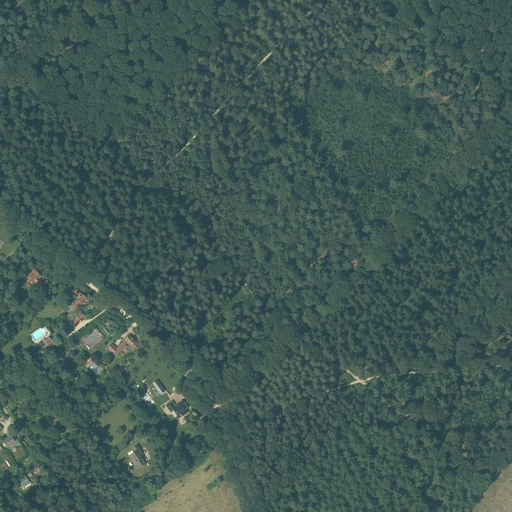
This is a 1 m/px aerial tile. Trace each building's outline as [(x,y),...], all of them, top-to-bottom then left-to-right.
[(41,277),(34,269),(28,274),(29,275),(26,277),(32,284),(35,282),(42,291),(47,288),(50,285),(46,280),(43,283),(39,279),(41,277)] [(73,305),(79,310),(83,304),(84,305),(86,305),(88,302),(88,300),(87,300),(88,299),(75,288),(72,293),(79,298),(73,305)] [(70,323),(75,328),(85,317),(81,313),(76,319),(75,318),(70,323)] [(138,344),(129,335),(125,340),(117,349),(112,344),(108,348),(116,357),(128,344),(134,349),(138,344)] [(44,339),(38,343),(43,349),(47,345),(48,346),(52,343),(48,337),(44,339)] [(83,363),(85,365),(94,358),(92,356),(83,363)] [(97,376),(100,373),(92,365),(89,368),(97,376)] [(127,365),(117,375),(119,377),(129,367),(127,365)] [(165,391),(157,380),(152,383),(160,394),(165,391)] [(173,411),(177,417),(181,414),(183,416),(187,413),(185,410),(187,408),(182,401),(178,404),(179,405),(175,407),(172,401),(166,405),(171,412),(173,411)] [(53,421),(57,426),(65,420),(61,415),(53,421)] [(7,448),(15,442),(11,436),(3,441),(7,448)] [(140,457),(144,454),(137,445),(132,449),(135,452),(129,456),(136,465),(134,466),(137,470),(140,467),(142,466),(146,464),(142,458),(141,458),(140,457)] [(27,480),(21,484),(23,488),(30,485),(27,480)]
